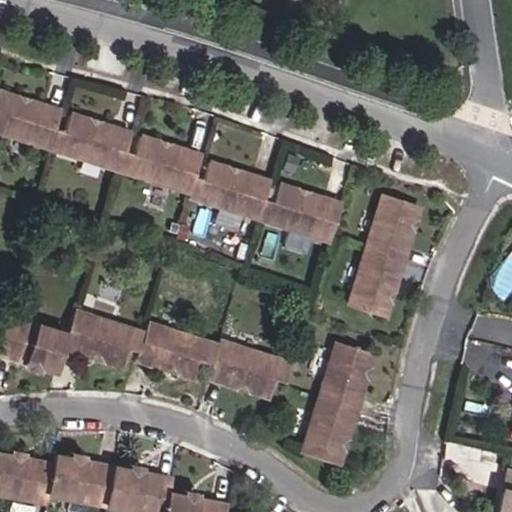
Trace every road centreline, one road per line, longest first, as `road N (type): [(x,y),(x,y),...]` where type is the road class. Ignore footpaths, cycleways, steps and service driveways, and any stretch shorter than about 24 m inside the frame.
road 1 (residential): [(0,0),(61,11),(494,159)]
road 2 (residential): [(372,511),(408,464),(494,159)]
road 3 (residential): [(0,416),(185,429),(264,466),(306,505),(340,511)]
road 4 (residential): [(494,159),(479,0)]
